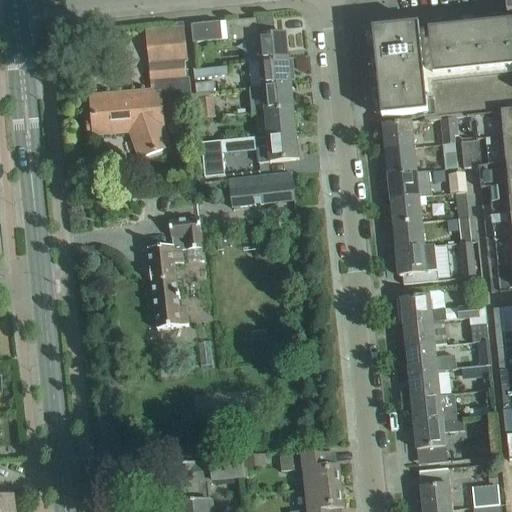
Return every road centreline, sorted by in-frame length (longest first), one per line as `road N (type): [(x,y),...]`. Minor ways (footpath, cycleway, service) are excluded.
road 1 (residential): [(377,511),(329,0)]
road 2 (tertiary): [(43,288),(15,16)]
road 3 (tertiary): [(66,511),(43,288)]
road 4 (residential): [(15,16),(178,0)]
